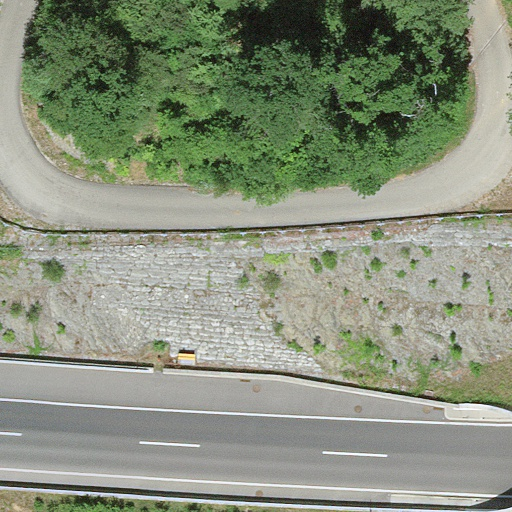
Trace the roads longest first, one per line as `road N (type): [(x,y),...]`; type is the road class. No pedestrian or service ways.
road 1 (track): [(30,0),(0,92),(4,136),(19,170),(70,202),(204,214),(423,203),(466,183),(493,152),(499,108),(477,0)]
road 2 (motorway): [(511,459),(0,432)]
